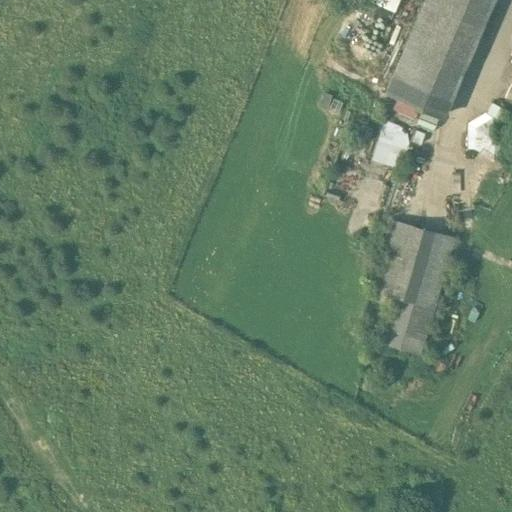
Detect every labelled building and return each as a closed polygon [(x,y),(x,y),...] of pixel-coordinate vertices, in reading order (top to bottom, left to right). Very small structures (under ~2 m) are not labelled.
[(373,0),(371,10),(396,16),(399,0),(373,0)] [(422,0),(383,92),(441,117),(491,0),(422,0)] [(468,124),(468,148),(473,147),(493,157),(511,148),(511,131),(511,127),(511,113),(491,102),(485,113),(468,124)] [(420,110),(415,122),(433,131),(438,118),(420,110)] [(400,145),(405,147),(410,128),(382,120),(371,158),(394,165),(400,145)] [(390,217),(370,289),(389,294),(376,341),(420,354),(454,236),(390,217)]
